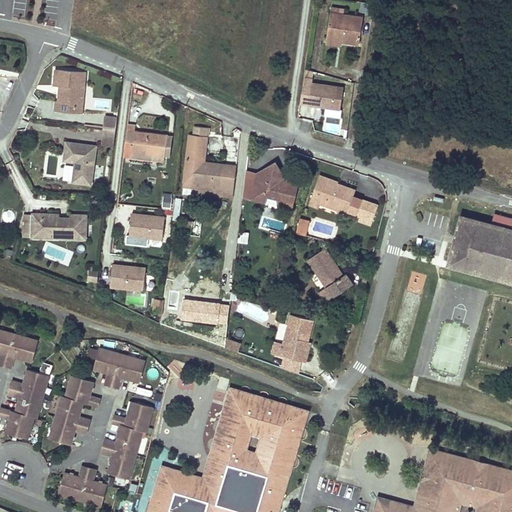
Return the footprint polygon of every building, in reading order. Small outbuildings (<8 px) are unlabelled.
[(363,18),(337,14),(331,13),(328,35),(342,37),(341,41),(342,41),(359,44),(363,18)] [(342,37),(328,35),(326,42),(341,45),(342,41),(341,41),(342,37)] [(83,98),(85,71),(56,69),(54,85),(64,86),(63,90),(59,94),(58,101),(56,101),(55,111),(76,113),(77,103),(83,98)] [(302,79),(299,105),(340,109),(343,84),(302,79)] [(117,118),(105,116),(104,127),(116,128),(117,118)] [(204,162),(200,162),(201,158),(204,159),(208,127),(195,126),(194,134),(190,134),(184,187),(183,193),(194,194),(194,193),(220,196),(221,193),(233,194),(236,174),(222,173),(223,164),(204,162)] [(114,146),(116,128),(104,127),(102,145),(114,146)] [(167,135),(134,131),(134,136),(126,135),(124,156),(131,157),(131,158),(164,161),(165,156),(167,135)] [(96,146),(66,142),(64,160),(76,162),(78,162),(78,165),(75,165),(73,182),(91,184),(96,146)] [(275,183),(279,169),(275,162),(265,168),(262,180),(256,179),(253,194),(256,199),(266,202),(268,195),(279,198),(277,202),(289,205),(294,202),(298,187),(296,186),(297,182),(291,181),(290,187),(275,183)] [(237,166),(223,164),(222,173),(236,174),(237,166)] [(262,180),(265,168),(258,172),(256,179),(262,180)] [(291,181),(285,179),(279,169),(275,183),(290,187),(291,181)] [(356,190),(338,184),(339,182),(320,175),(309,204),(319,208),(321,204),(324,200),(339,205),(339,210),(348,213),(348,211),(357,214),(362,199),(354,196),(356,190)] [(171,208),(172,194),(164,194),(164,207),(171,208)] [(379,205),(362,199),(357,214),(361,215),(374,219),(379,205)] [(339,205),(324,200),(321,204),(339,210),(339,205)] [(165,239),(166,214),(131,212),(129,243),(149,245),(149,238),(165,239)] [(70,218),(62,218),(62,220),(60,220),(60,218),(60,214),(32,213),(32,214),(32,215),(32,229),(41,230),(41,236),(58,237),(58,238),(86,239),(87,215),(70,214),(70,218)] [(446,268),(511,283),(511,216),(494,213),(492,221),(459,213),(446,268)] [(32,229),(32,215),(25,214),(24,236),(32,236),(32,229)] [(374,219),(361,215),(359,219),(372,224),(374,219)] [(304,235),(308,220),(305,219),(304,223),(299,221),(297,229),(303,230),(302,234),(304,235)] [(201,237),(204,221),(194,220),(192,235),(201,237)] [(32,229),(32,236),(32,238),(58,238),(58,237),(41,236),(41,230),(32,229)] [(240,230),(238,242),(248,244),(250,232),(240,230)] [(344,274),(325,248),(308,259),(327,286),(334,296),(351,285),(354,282),(346,272),(344,274)] [(146,290),(147,264),(113,263),(112,288),(146,290)] [(97,282),(99,270),(89,269),(87,281),(97,282)] [(334,296),(327,286),(319,292),(327,302),(334,296)] [(161,314),(163,300),(155,299),(153,312),(161,314)] [(355,305),(348,302),(344,311),(351,314),(355,305)] [(308,342),(314,320),(291,314),(281,356),(306,362),(308,354),(305,353),(308,342)] [(227,330),(202,321),(199,328),(226,338),(227,330)] [(14,334),(0,329),(0,351),(1,352),(8,354),(14,334)] [(38,341),(14,334),(8,354),(21,358),(22,356),(33,359),(38,341)] [(230,338),(227,348),(239,352),(242,342),(230,338)] [(99,350),(90,348),(88,356),(96,358),(99,350)] [(121,354),(99,348),(99,350),(96,358),(95,365),(103,367),(102,371),(109,373),(115,375),(116,375),(121,354)] [(11,367),(14,356),(8,354),(5,365),(11,367)] [(146,361),(121,354),(116,375),(122,376),(129,378),(130,376),(141,379),(146,361)] [(51,365),(43,362),(40,372),(45,374),(47,374),(51,365)] [(45,374),(40,372),(28,369),(24,384),(22,391),(42,396),(46,383),(43,382),(45,374)] [(115,375),(109,373),(106,384),(112,386),(115,375)] [(116,375),(115,375),(112,386),(118,388),(122,376),(116,375)] [(66,396),(66,397),(83,402),(86,403),(87,401),(89,396),(93,381),(76,376),(74,385),(70,384),(66,396)] [(157,392),(164,394),(167,379),(160,377),(157,392)] [(24,384),(12,381),(11,388),(22,391),(24,384)] [(22,391),(11,388),(9,394),(20,397),(22,391)] [(278,511),(308,411),(230,388),(227,397),(231,399),(228,407),(225,406),(221,418),(225,419),(214,456),(221,468),(218,470),(228,488),(218,494),(216,490),(176,478),(160,489),(158,496),(154,494),(148,511),(278,511)] [(42,396),(22,391),(20,397),(16,412),(33,416),(35,408),(39,409),(42,396)] [(100,399),(89,396),(87,401),(98,404),(100,399)] [(83,402),(66,397),(64,405),(60,404),(56,417),(77,423),(79,417),(83,402)] [(153,406),(135,401),(132,412),(129,412),(127,419),(125,425),(125,426),(142,431),(146,432),(153,406)] [(12,411),(1,408),(0,412),(0,415),(10,418),(12,411)] [(33,416),(16,412),(16,411),(13,410),(12,411),(10,418),(6,433),(23,437),(26,429),(29,430),(33,417),(33,416)] [(127,419),(115,416),(113,422),(122,425),(124,425),(125,425),(127,419)] [(77,423),(56,417),(53,430),(56,431),(54,439),(70,444),(75,429),(77,423)] [(90,420),(79,417),(77,423),(88,426),(90,420)] [(228,488),(218,470),(221,468),(214,456),(225,419),(221,418),(203,478),(162,466),(154,494),(158,496),(160,489),(176,478),(216,490),(218,494),(228,488)] [(88,426),(77,423),(75,429),(86,432),(88,426)] [(136,455),(142,431),(125,426),(125,425),(124,425),(121,436),(119,436),(117,443),(115,449),(136,455)] [(117,443),(106,439),(104,446),(115,449),(117,443)] [(115,449),(104,446),(102,452),(113,455),(115,449)] [(136,455),(115,449),(113,455),(108,473),(129,479),(136,455)] [(511,511),(511,469),(510,469),(509,472),(490,466),(490,464),(472,459),(471,462),(452,456),(453,454),(433,449),(428,468),(425,467),(421,482),(415,506),(391,500),(374,509),(373,511),(511,511)] [(86,479),(89,468),(83,466),(80,477),(86,479)] [(92,481),(95,470),(89,468),(86,479),(92,481)] [(80,477),(64,473),(60,490),(67,492),(66,496),(80,499),(86,479),(80,477)] [(108,485),(92,481),(86,479),(80,499),(94,503),(95,500),(103,502),(108,485)]
